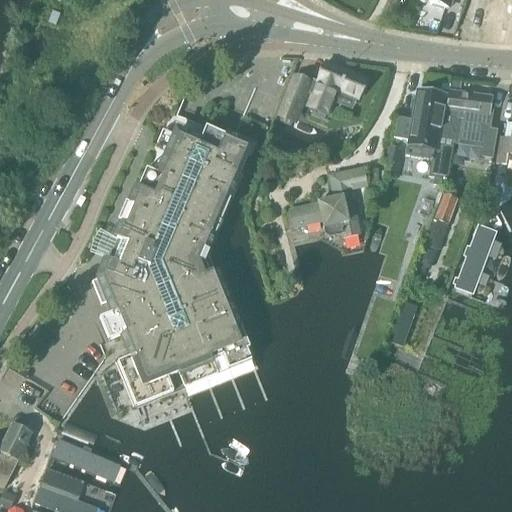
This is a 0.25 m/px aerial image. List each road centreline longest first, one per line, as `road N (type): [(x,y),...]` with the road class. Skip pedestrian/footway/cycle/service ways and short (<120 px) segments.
road 1 (secondary): [(208,8),(174,20),(140,54),(0,311)]
road 2 (secondary): [(208,8),(268,12),(380,45),(511,63)]
